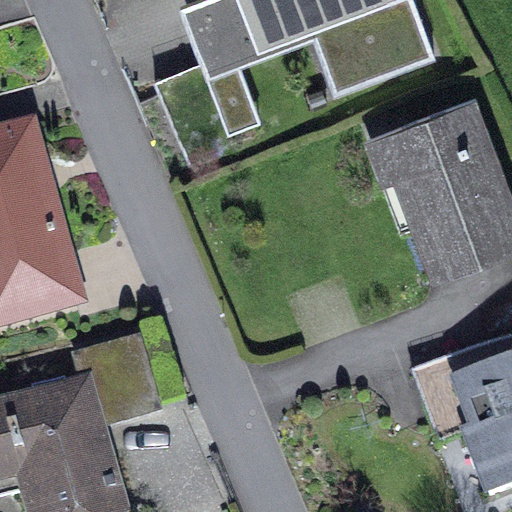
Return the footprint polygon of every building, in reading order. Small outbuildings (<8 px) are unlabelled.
[(436,58),(414,0),(196,0),(182,6),(206,70),(312,30),(336,95),(436,58)] [(241,67),(209,80),(231,133),(262,120),(241,67)] [(511,205),(474,104),(368,144),(383,183),(407,174),(443,271),(511,245),(511,205)] [(30,133),(0,141),(0,321),(77,299),(30,133)] [(84,386),(0,409),(0,486),(21,481),(29,511),(121,511),(97,424),(157,407),(139,342),(76,359),(84,386)] [(511,359),(449,383),(491,496),(511,487),(511,359)]
